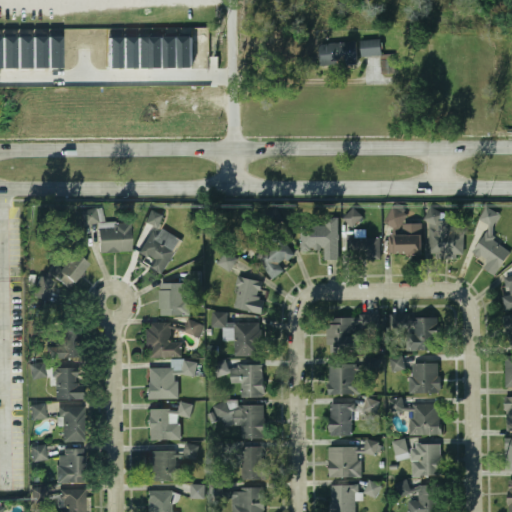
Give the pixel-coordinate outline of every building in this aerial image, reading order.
[(362,57),(381,56),(380,40),(361,41),(362,57)] [(319,44),(320,66),(357,65),(356,43),(319,44)] [(381,60),(381,72),(394,72),(394,60),(381,60)] [(499,214),(485,207),(479,220),(492,227),(499,214)] [(393,227),(392,254),(422,255),(422,224),(405,224),(405,208),(388,208),(388,227),(393,227)] [(130,252),(129,223),(99,223),(98,210),(81,211),(82,224),(97,224),(98,253),(130,252)] [(164,215),(150,210),(146,223),(159,228),(164,215)] [(463,233),(451,233),(451,212),(428,212),(428,257),(463,257),(463,233)] [(359,220),(359,216),(345,218),(346,228),(353,227),(352,220),(359,220)] [(325,226),(300,226),(300,250),(324,250),(324,261),(338,260),(337,220),(325,220),(325,226)] [(182,242),(158,226),(138,257),(162,272),(182,242)] [(493,277),(511,252),(486,233),(473,251),(487,261),(482,268),(493,277)] [(380,238),(346,238),(346,260),(380,260),(380,238)] [(283,273),(279,263),(291,257),(283,240),(256,253),(269,280),(283,273)] [(230,272),(237,259),(224,252),(217,265),(230,272)] [(47,273),(69,289),(87,264),(72,253),(59,270),(53,265),(47,273)] [(505,308),(511,307),(511,275),(503,276),(505,308)] [(31,295),(43,301),(52,283),(40,277),(31,295)] [(262,314),(264,299),(258,298),(260,281),(237,278),(233,310),(262,314)] [(159,316),(189,316),(189,284),(159,284),(159,316)] [(356,319),(327,319),(327,355),(356,355),(356,319)] [(438,350),(437,320),(413,320),(413,334),(405,334),(405,351),(438,350)] [(184,331),(196,335),(199,326),(188,322),(184,331)] [(144,358),(181,358),(181,342),(170,342),(170,323),(144,323),(144,358)] [(259,356),(259,323),(222,324),(222,342),(234,341),(234,356),(259,356)] [(60,329),(60,347),(44,347),(44,359),(79,359),(79,329),(60,329)] [(404,357),(391,359),(392,372),(406,370),(404,357)] [(229,375),(228,360),(216,361),(217,376),(229,375)] [(177,399),(177,376),(195,376),(195,362),(171,362),(171,368),(146,368),(146,399),(177,399)] [(356,364),(327,364),(327,396),(356,396),(356,364)] [(409,364),(409,393),(439,393),(439,364),(409,364)] [(263,398),(263,365),(241,365),(241,398),(263,398)] [(77,368),(52,368),(53,401),(78,400),(77,368)] [(390,400),(393,414),(405,412),(403,397),(390,400)] [(263,406),(236,407),(236,402),(217,402),(218,426),(241,425),(241,439),(264,439),(263,406)] [(31,420),(46,419),(45,403),(29,405),(31,420)] [(351,437),(351,405),(329,405),(329,437),(351,437)] [(409,436),(440,436),(440,405),(409,405),(409,436)] [(60,442),(82,442),(82,408),(60,408),(60,442)] [(147,440),(179,440),(179,410),(147,410),(147,440)] [(397,459),(410,456),(406,438),(392,442),(397,459)] [(364,453),(377,456),(380,443),(367,439),(364,453)] [(441,477),(441,445),(411,445),(411,477),(441,477)] [(195,458),(195,446),(183,446),(184,459),(195,458)] [(44,448),(31,448),(31,460),(44,460),(44,448)] [(241,481),(264,481),(264,448),(241,448),(241,481)] [(328,478),(361,478),(361,448),(328,448),(328,478)] [(56,450),(56,483),(84,483),(84,450),(56,450)] [(178,482),(178,451),(147,451),(147,482),(178,482)] [(365,494),(378,498),(383,484),(370,479),(365,494)] [(412,492),(408,480),(395,483),(399,496),(412,492)] [(205,485),(191,484),(191,498),(205,499),(205,485)] [(356,511),(356,485),(329,485),(329,511),(356,511)] [(46,486),(32,487),(33,504),(47,504),(46,486)] [(417,501),(408,501),(408,511),(442,511),(442,486),(417,486),(417,501)] [(231,500),(231,511),(263,511),(263,489),(223,490),(223,500),(231,500)] [(84,511),(84,491),(61,491),(61,511),(84,511)] [(146,511),(175,511),(175,491),(146,491),(146,511)]
